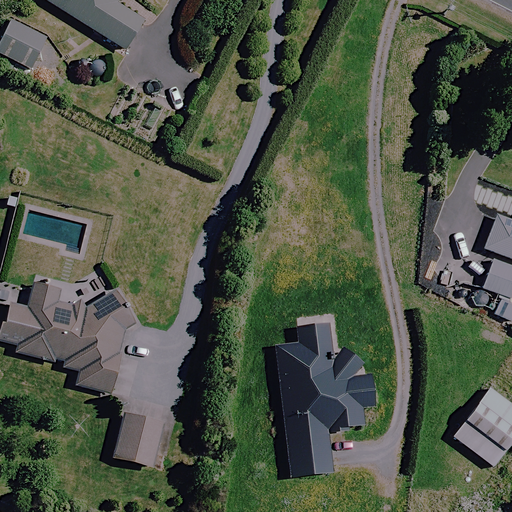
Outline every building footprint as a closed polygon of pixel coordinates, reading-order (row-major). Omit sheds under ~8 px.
[(118,0),(38,0),(122,54),(142,23),(115,5),(118,0)] [(44,41),(8,23),(0,38),(0,60),(27,74),(44,41)] [(511,225),(494,219),(482,252),(511,263),(511,225)] [(511,289),(511,270),(490,262),(479,290),(507,301),(511,289)] [(58,294),(31,286),(25,309),(8,304),(0,332),(0,344),(14,348),(12,355),(59,368),(60,370),(76,374),(74,388),(109,398),(120,359),(116,358),(123,332),(130,327),(113,294),(83,312),(55,304),(58,294)] [(329,358),(325,328),(296,331),(298,347),(273,350),(287,480),(329,476),(325,433),(362,429),(361,413),(371,411),(368,378),(355,379),(353,355),(329,358)] [(511,441),(511,410),(487,391),(450,440),(490,470),(511,441)] [(161,426),(122,417),(111,461),(150,471),(161,426)]
